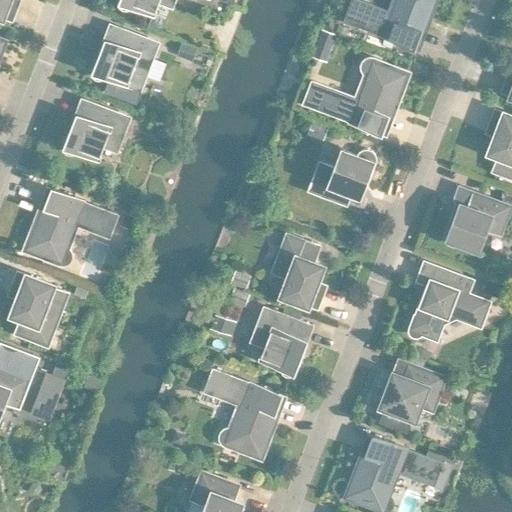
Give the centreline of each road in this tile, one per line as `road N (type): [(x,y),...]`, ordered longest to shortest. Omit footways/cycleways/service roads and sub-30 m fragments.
road 1 (residential): [(500,0),(333,440)]
road 2 (residential): [(0,222),(84,0)]
